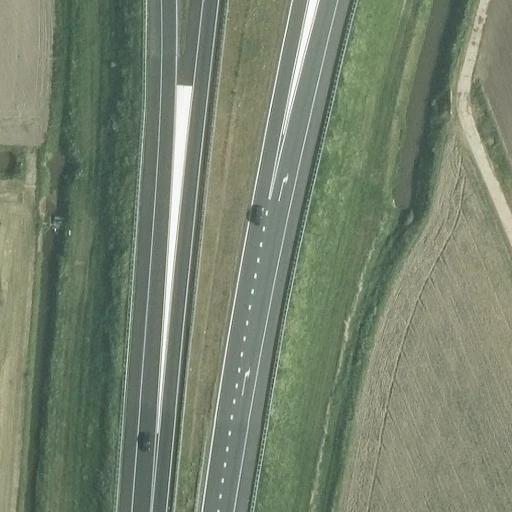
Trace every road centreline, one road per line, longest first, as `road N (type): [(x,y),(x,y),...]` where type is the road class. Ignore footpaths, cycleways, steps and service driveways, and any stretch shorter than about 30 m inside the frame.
road 1 (motorway): [(211,0),(156,435)]
road 2 (motorway): [(168,0),(156,435)]
road 3 (motorway): [(219,511),(269,199)]
road 4 (unclassified): [(511,231),(467,120),(468,62),(486,0)]
road 5 (motorway): [(269,199),(326,0)]
road 6 (motorway): [(269,199),(303,0)]
